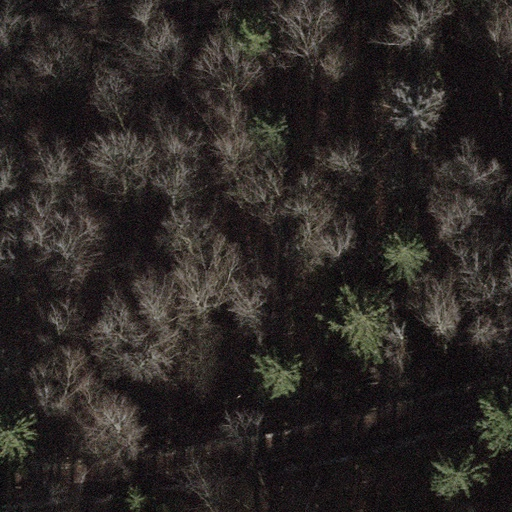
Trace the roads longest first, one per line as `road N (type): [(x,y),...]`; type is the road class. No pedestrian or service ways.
road 1 (track): [(511,397),(0,489)]
road 2 (track): [(301,0),(0,35)]
